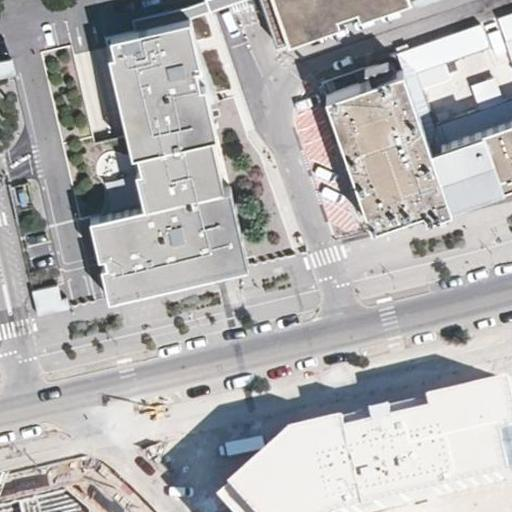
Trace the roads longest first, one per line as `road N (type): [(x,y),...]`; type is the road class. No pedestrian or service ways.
road 1 (tertiary): [(57,396),(511,292)]
road 2 (residential): [(176,511),(57,396)]
